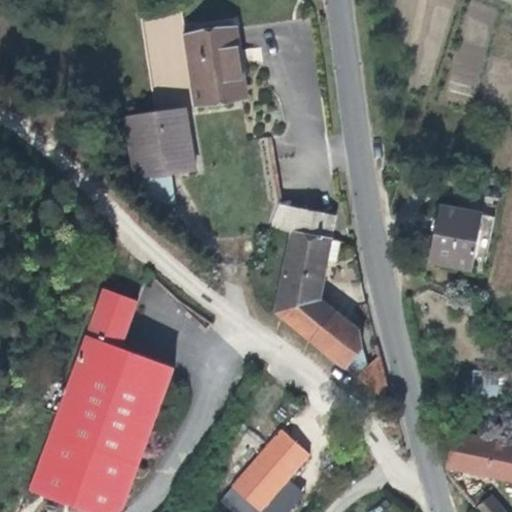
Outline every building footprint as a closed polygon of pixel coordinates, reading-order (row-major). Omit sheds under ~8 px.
[(465,19),(492,27),(498,9),(471,1),(465,19)] [(148,48),(183,45),(181,15),(146,17),(148,48)] [(235,31),(185,42),(199,113),(246,102),(235,31)] [(185,115),(136,124),(126,126),(137,187),(197,177),(197,175),(185,115)] [(269,139),(240,143),(248,210),(275,206),(269,139)] [(271,228),(291,236),(292,233),(331,242),(335,218),(280,206),(271,228)] [(474,215),(431,207),(421,262),(465,269),(474,215)] [(291,236),(275,314),(298,332),(321,304),(319,301),(331,242),(292,233),(291,236)] [(144,271),(109,238),(97,265),(113,277),(121,284),(134,294),(144,271)] [(121,284),(113,277),(103,289),(114,293),(121,284)] [(97,288),(70,365),(28,494),(80,511),(119,511),(122,511),(157,412),(172,371),(115,351),(132,298),(114,293),(103,289),(97,288)] [(321,304),(298,332),(324,352),(347,324),(321,304)] [(347,324),(324,352),(345,370),(355,359),(359,362),(363,357),(360,352),(363,348),(359,334),(347,324)] [(388,391),(379,357),(355,378),(378,398),(388,391)] [(498,395),(499,372),(472,370),(471,394),(498,395)] [(511,446),(454,435),(446,470),(511,483),(511,446)] [(262,511),(306,459),(276,436),(229,493),(252,511),(262,511)] [(490,498),(475,510),(475,511),(495,511),(499,509),(490,498)]
